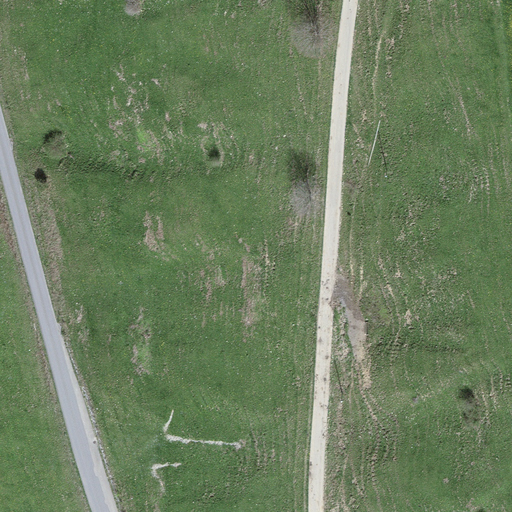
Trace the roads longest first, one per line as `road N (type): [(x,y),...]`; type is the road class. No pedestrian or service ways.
road 1 (track): [(347,0),(316,511)]
road 2 (unclassified): [(103,511),(75,440),(0,152)]
